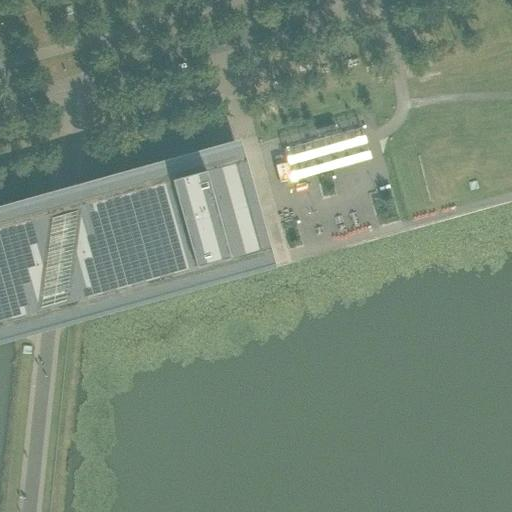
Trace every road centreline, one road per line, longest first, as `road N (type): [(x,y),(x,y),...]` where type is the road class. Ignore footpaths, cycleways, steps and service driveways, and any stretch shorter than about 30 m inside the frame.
road 1 (unclassified): [(78,85),(29,511)]
road 2 (unclassified): [(78,85),(345,11)]
